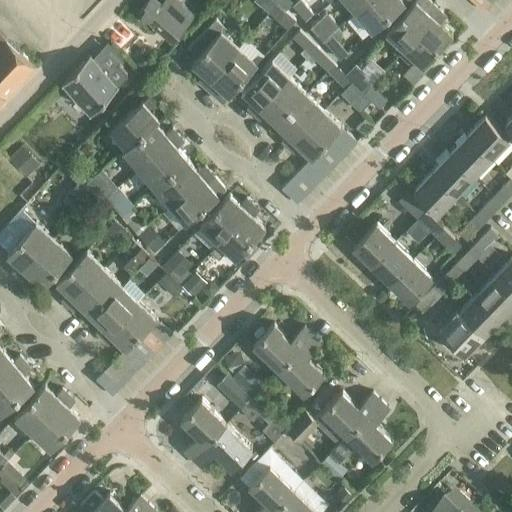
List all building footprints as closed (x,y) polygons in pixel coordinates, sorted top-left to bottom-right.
[(169,0),(165,6),(157,0),(148,0),(139,11),(173,39),(194,14),(177,0),(169,0)] [(278,3),(274,0),(255,0),(270,12),(278,3)] [(294,1),(291,0),(274,0),(278,3),(286,9),(294,1)] [(298,0),(294,4),(306,20),(314,13),(303,0),(298,0)] [(346,0),(356,12),(370,0),(346,0)] [(370,0),(356,12),(372,31),(406,2),(404,0),(370,0)] [(428,10),(417,0),(415,0),(386,31),(405,48),(440,10),(434,4),(428,10)] [(473,0),(484,10),(492,1),(491,0),(473,0)] [(278,3),(270,12),(288,28),(297,19),(286,9),(278,3)] [(405,48),(416,59),(404,72),(414,82),(429,66),(426,62),(453,33),(441,22),(447,16),(440,10),(405,48)] [(324,40),(332,33),(339,27),(327,12),(311,25),(324,40)] [(199,79),(205,85),(240,46),(221,29),(223,27),(223,23),(216,16),(188,47),(189,47),(191,45),(201,53),(193,62),(205,73),(199,79)] [(301,53),(307,58),(318,46),(301,29),(293,37),(305,49),(301,53)] [(0,101),(35,65),(0,30),(0,101)] [(340,59),(349,51),(332,33),(324,40),(340,59)] [(91,53),(63,82),(65,84),(80,98),(92,110),(120,81),(129,72),(127,71),(118,62),(124,57),(118,51),(108,41),(94,56),(91,53)] [(240,46),(205,85),(212,91),(218,84),(229,95),(258,62),(240,46)] [(318,46),(307,58),(312,64),(316,60),(327,71),(335,63),(318,46)] [(247,107),(254,113),(290,75),(273,58),(242,90),(254,100),(247,107)] [(347,75),(335,63),(327,71),(344,87),(352,79),(347,75)] [(371,67),(362,73),(355,67),(347,75),(352,79),(363,89),(380,73),(371,67)] [(266,113),(277,123),(307,92),(290,75),(254,113),(260,119),(266,113)] [(352,81),(342,92),(349,99),(354,94),(359,88),(352,81)] [(388,98),(373,84),(365,93),(381,107),(388,98)] [(288,146),(325,108),(307,92),(277,123),(288,134),(282,140),(288,146)] [(156,101),(151,95),(136,108),(111,129),(126,147),(123,149),(124,150),(156,122),(160,120),(149,108),(156,101)] [(317,152),(326,143),(334,135),(343,126),(325,108),(288,146),(295,153),(301,146),(311,156),(312,157),(317,152)] [(468,133),(492,156),(510,138),(486,114),(468,133)] [(357,127),(364,134),(371,127),(364,120),(357,127)] [(166,133),(156,122),(124,150),(139,169),(179,134),(173,127),(166,133)] [(343,126),(334,135),(349,150),(358,140),(343,126)] [(450,151),(474,175),(492,156),(468,133),(450,151)] [(179,134),(139,169),(155,187),(188,159),(178,147),(185,140),(179,134)] [(334,135),(326,143),(341,158),(349,150),(334,135)] [(326,143),(317,152),(332,167),(341,158),(326,143)] [(24,144),(10,157),(28,175),(41,162),(24,144)] [(432,170),(457,193),(474,175),(450,151),(432,170)] [(308,160),(324,175),(332,167),(317,152),(312,157),(311,156),(308,160)] [(55,156),(49,162),(55,168),(61,162),(55,156)] [(197,170),(188,159),(155,187),(170,206),(210,171),(204,164),(197,170)] [(315,184),(324,175),(308,160),(299,169),(315,184)] [(80,184),(86,180),(84,178),(87,175),(78,166),(70,175),(79,183),(80,184)] [(299,169),(291,178),(307,193),(315,184),(299,169)] [(432,170),(415,188),(439,212),(457,193),(432,170)] [(210,171),(170,206),(185,224),(204,208),(219,195),(209,183),(216,177),(210,171)] [(86,180),(80,184),(88,191),(96,198),(99,201),(100,201),(105,197),(110,193),(95,175),(94,174),(87,181),(86,180)] [(307,193),(291,178),(282,187),(298,202),(307,193)] [(509,196),(511,193),(511,178),(501,189),(509,196)] [(80,184),(79,183),(72,190),(81,199),(88,191),(80,184)] [(29,184),(20,193),(23,196),(26,199),(35,190),(29,184)] [(121,215),(131,206),(134,203),(119,185),(110,193),(105,197),(121,215)] [(406,191),(399,199),(411,210),(418,203),(406,191)] [(200,225),(219,241),(254,203),(247,197),(242,203),(230,193),(200,225)] [(495,195),(484,207),(491,214),(503,203),(495,195)] [(97,200),(91,207),(100,215),(106,208),(97,200)] [(254,203),(219,241),(211,250),(219,257),(227,249),(237,258),(266,226),(255,215),(261,209),(254,203)] [(138,215),(131,206),(121,215),(137,233),(146,225),(145,223),(144,224),(137,215),(138,215)] [(438,221),(426,210),(418,217),(430,229),(438,221)] [(477,213),(466,225),(474,232),(485,221),(477,213)] [(131,236),(114,220),(101,234),(117,250),(131,236)] [(372,263),(396,239),(377,221),(354,245),(372,263)] [(20,276),(54,238),(35,222),(21,238),(8,253),(19,264),(13,270),(20,276)] [(137,233),(150,247),(153,251),(166,240),(151,224),(148,226),(146,225),(137,233)] [(444,227),(437,235),(455,252),(462,245),(444,227)] [(478,256),(489,244),(481,237),(470,249),(478,256)] [(54,238),(20,276),(27,282),(33,275),(44,286),(58,271),(72,254),(54,238)] [(372,263),(391,281),(415,257),(396,239),(372,263)] [(131,256),(123,265),(132,273),(150,254),(142,247),(132,257),(131,256)] [(88,249),(57,281),(69,292),(62,298),(68,304),(105,266),(88,249)] [(180,283),(191,272),(189,270),(194,264),(178,249),(162,265),(180,283)] [(452,267),(460,274),(472,262),(464,255),(452,267)] [(511,256),(496,274),(511,289),(511,256)] [(415,257),(391,281),(409,299),(433,275),(415,257)] [(156,273),(163,266),(154,258),(147,265),(156,273)] [(105,266),(68,304),(75,310),(81,304),(92,314),(122,283),(105,266)] [(186,278),(180,283),(194,297),(203,288),(208,282),(196,270),(193,274),(191,272),(186,278)] [(168,271),(158,281),(174,297),(184,287),(182,285),(180,283),(173,277),(168,271)] [(435,285),(443,292),(454,281),(446,273),(435,285)] [(502,315),(511,304),(511,289),(496,274),(478,292),(502,315)] [(208,282),(203,288),(211,296),(220,287),(211,279),(208,282)] [(122,283),(92,314),(103,325),(97,331),(103,337),(139,300),(122,283)] [(436,299),(428,292),(417,303),(424,311),(425,310),(426,311),(420,317),(426,323),(442,306),(435,300),(436,299)] [(485,333),(502,315),(478,292),(461,310),(485,333)] [(139,300),(103,337),(109,344),(115,337),(126,347),(127,348),(131,344),(140,335),(148,326),(157,317),(139,300)] [(485,333),(461,310),(442,328),(450,336),(457,343),(466,352),(485,333)] [(148,326),(163,341),(172,332),(157,317),(148,326)] [(275,322),(254,344),(279,368),(313,332),(305,324),(292,338),(275,322)] [(140,335),(155,350),(163,341),(148,326),(140,335)] [(313,332),(279,368),(304,392),(325,370),(308,354),(322,340),(313,332)] [(131,344),(147,358),(155,350),(140,335),(131,344)] [(450,336),(444,342),(451,349),(457,343),(450,336)] [(127,348),(126,347),(122,351),(138,367),(147,358),(131,344),(127,348)] [(13,360),(4,349),(0,352),(0,383),(27,361),(21,354),(13,360)] [(122,351),(117,356),(114,360),(130,375),(138,367),(122,351)] [(130,375),(114,360),(105,369),(121,384),(130,375)] [(32,368),(27,361),(0,383),(0,414),(20,398),(35,386),(25,373),(32,368)] [(245,363),(232,376),(253,394),(269,377),(263,372),(259,376),(245,363)] [(105,369),(96,378),(112,393),(121,384),(105,369)] [(57,394),(45,383),(16,415),(34,432),(69,393),(63,387),(57,394)] [(237,406),(248,395),(237,384),(226,396),(237,406)] [(322,410),(347,434),(382,398),(374,391),(360,405),(343,388),(322,410)] [(69,393),(34,432),(52,448),(81,417),(70,406),(76,399),(69,393)] [(228,422),(202,397),(181,419),(198,435),(185,449),(193,457),(228,422)] [(243,407),(255,419),(265,409),(253,397),(243,407)] [(390,406),(382,398),(347,434),(347,435),(322,462),(339,479),(348,469),(340,462),(357,444),(372,459),(393,437),(376,421),(390,406)] [(306,410),(288,429),(300,441),(319,422),(306,410)] [(228,422),(193,457),(201,465),(214,451),(232,468),(253,446),(228,422)] [(16,451),(14,453),(18,456),(24,449),(20,446),(16,451)] [(11,447),(5,453),(10,458),(14,453),(16,451),(11,447)] [(0,450),(0,467),(9,459),(0,450)] [(339,479),(322,462),(313,471),(330,488),(339,479)] [(271,463),(264,470),(250,485),(267,501),(256,511),(271,511),(296,487),(305,478),(297,469),(287,479),(271,463)] [(0,480),(9,488),(15,482),(7,474),(0,480)] [(344,486),(336,495),(345,503),(353,495),(344,486)] [(296,487),(271,511),(320,511),(321,511),(304,495),(296,487)] [(95,489),(80,504),(88,511),(139,511),(149,502),(141,494),(128,508),(110,491),(104,498),(95,489)] [(470,511),(456,498),(442,511),(470,511)] [(149,502),(139,511),(155,511),(157,510),(149,502)]
